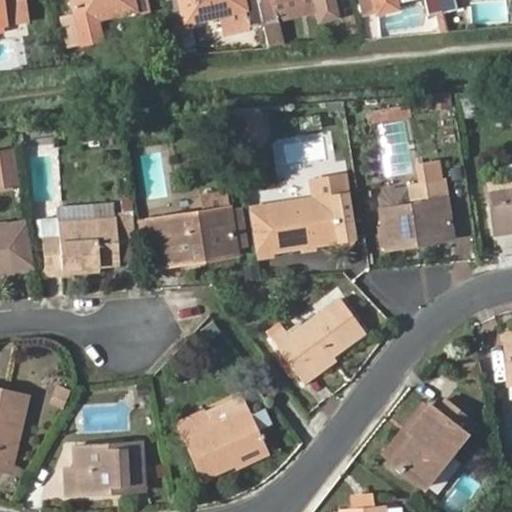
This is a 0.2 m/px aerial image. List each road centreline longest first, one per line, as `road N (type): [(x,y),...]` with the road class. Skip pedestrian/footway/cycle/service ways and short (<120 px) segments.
road 1 (residential): [(511,289),(479,291),(416,339),(275,511)]
road 2 (residential): [(0,325),(100,322),(137,344)]
